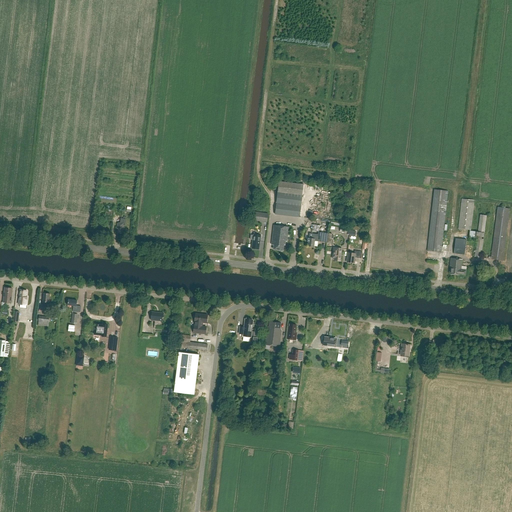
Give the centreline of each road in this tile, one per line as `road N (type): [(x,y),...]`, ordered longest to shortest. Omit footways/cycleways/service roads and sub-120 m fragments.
road 1 (tertiary): [(511,298),(0,237)]
road 2 (unclassified): [(511,337),(247,304),(223,316)]
road 3 (unclassified): [(223,316),(205,301),(0,277)]
road 4 (unclassified): [(196,511),(223,316)]
